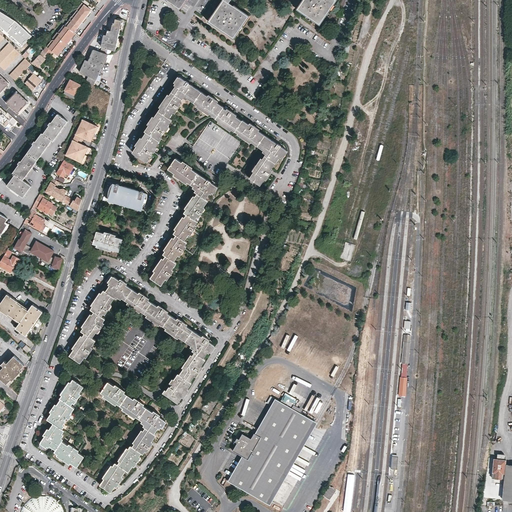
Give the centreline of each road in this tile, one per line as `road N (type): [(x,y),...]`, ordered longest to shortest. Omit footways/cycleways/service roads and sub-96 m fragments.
road 1 (unclassified): [(390,0),(317,234),(285,307),(177,483),(184,511)]
road 2 (tertiary): [(0,485),(103,160),(139,3)]
road 3 (residential): [(0,166),(118,1)]
